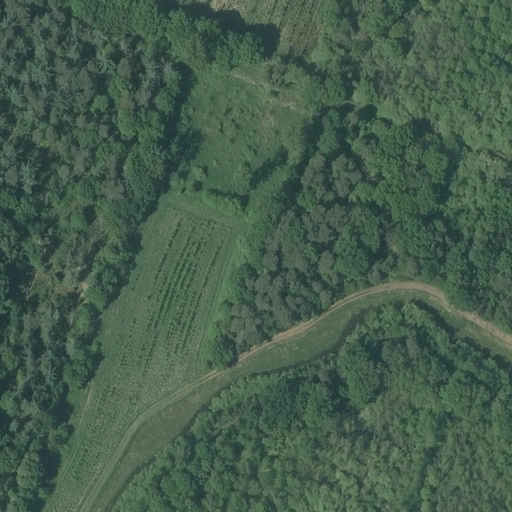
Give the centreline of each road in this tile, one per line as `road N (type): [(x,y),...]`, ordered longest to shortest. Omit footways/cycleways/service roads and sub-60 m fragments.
road 1 (track): [(85,511),(150,420),(333,306),(380,287),(432,292),(511,351)]
road 2 (track): [(67,0),(511,160)]
